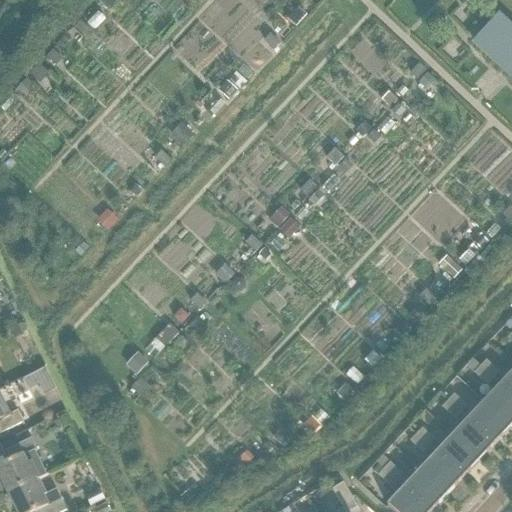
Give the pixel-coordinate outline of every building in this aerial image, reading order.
[(511,29),(499,17),(474,43),(511,78),(511,29)] [(152,340),(163,349),(170,341),(180,350),(189,340),(169,322),(152,340)] [(21,332),(19,328),(16,330),(11,332),(14,340),(20,338),(23,337),(21,332)] [(493,380),(480,368),(472,359),(466,366),(474,374),(487,386),(493,380)] [(480,368),(493,380),(499,374),(486,362),(480,368)] [(511,398),(511,374),(500,387),(511,398)] [(510,428),(511,425),(511,398),(500,387),(484,404),(510,428)] [(448,402),(461,414),(467,408),(454,396),(448,402)] [(455,421),(461,414),(448,402),(442,408),(455,421)] [(494,445),(510,428),(484,404),(468,421),(494,445)] [(0,410),(0,434),(23,423),(18,411),(4,418),(0,410)] [(478,462),(494,445),(468,421),(452,438),(478,462)] [(416,436),(408,428),(401,434),(430,462),(420,472),(446,496),(462,479),(416,436)] [(478,462),(452,438),(442,449),(435,442),(422,430),(416,436),(462,479),(478,462)] [(8,464),(0,467),(0,479),(8,495),(35,482),(47,476),(34,452),(37,450),(31,439),(2,453),(8,464)] [(430,511),(446,496),(420,472),(410,483),(403,476),(390,464),(382,456),(375,463),(379,466),(428,511),(430,511)] [(393,511),(428,511),(379,466),(374,472),(398,496),(388,507),(393,511)] [(35,482),(8,495),(16,511),(64,511),(67,511),(61,499),(47,506),(35,482)] [(350,511),(357,508),(343,484),(332,490),(343,508),(337,511),(350,511)] [(90,507),(104,501),(100,491),(85,497),(90,507)]
